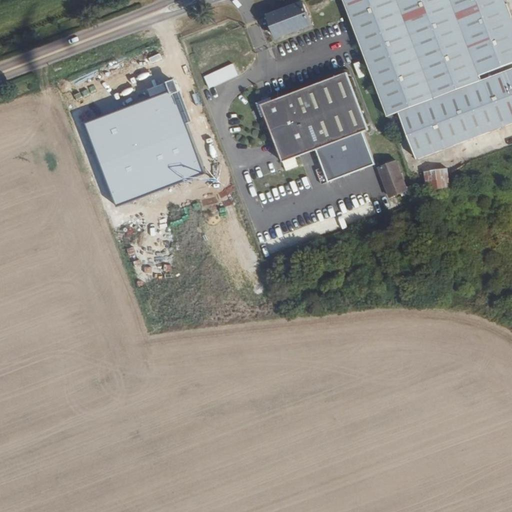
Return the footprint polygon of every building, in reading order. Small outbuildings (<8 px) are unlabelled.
[(291,0),(264,10),(267,21),(265,22),(267,29),(271,28),(272,31),(306,19),(301,5),(315,0),(291,0)] [(341,0),(402,165),(511,124),(511,103),(502,76),(431,101),(429,97),(511,66),(511,31),(500,0),(341,0)] [(353,63),(357,77),(362,75),(358,62),(353,63)] [(231,64),(202,76),(207,88),(237,76),(231,64)] [(278,158),(363,126),(342,70),(269,97),(268,94),(254,100),(258,113),(260,112),(278,158)] [(376,165),(385,198),(405,193),(397,160),(376,165)] [(445,167),(421,171),(424,191),(448,187),(445,167)]
